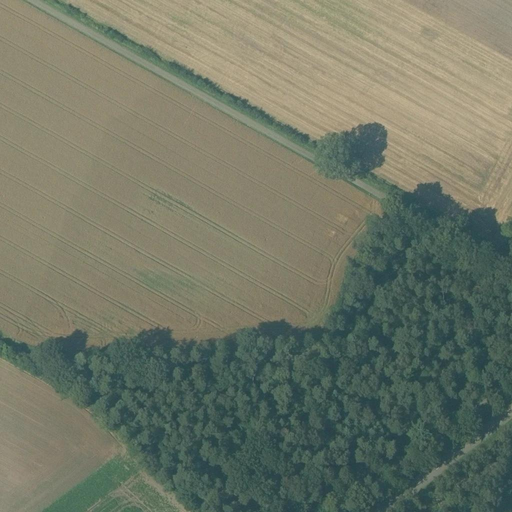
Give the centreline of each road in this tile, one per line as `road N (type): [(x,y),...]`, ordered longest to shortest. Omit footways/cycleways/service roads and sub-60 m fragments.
road 1 (unclassified): [(33,0),(511,272)]
road 2 (tertiary): [(511,411),(381,511)]
